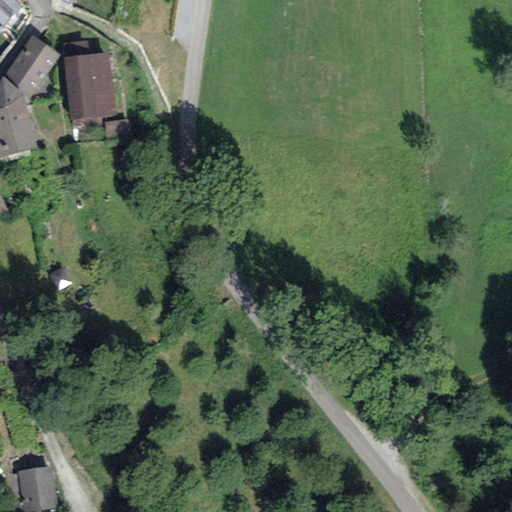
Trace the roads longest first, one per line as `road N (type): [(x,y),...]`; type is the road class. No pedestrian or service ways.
road 1 (unclassified): [(202,0),(188,97),(188,172),(206,231),(232,282),(411,511)]
road 2 (track): [(83,511),(0,323)]
road 3 (track): [(511,353),(343,422)]
